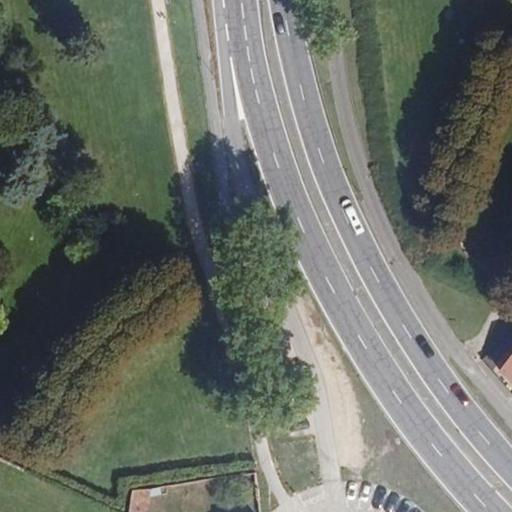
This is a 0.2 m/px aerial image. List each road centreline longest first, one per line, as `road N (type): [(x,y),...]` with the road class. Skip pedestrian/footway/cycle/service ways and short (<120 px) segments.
road 1 (primary): [(240,0),(257,101),(306,238),(383,377),(489,511)]
road 2 (primary): [(511,468),(419,351),(348,220),(322,160),(282,0)]
